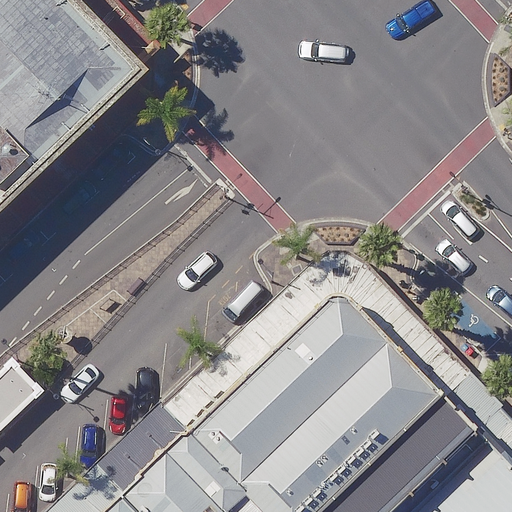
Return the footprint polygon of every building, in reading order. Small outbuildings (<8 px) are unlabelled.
[(0,172),(64,113),(0,45),(0,172)] [(340,314),(193,451),(249,511),(348,511),(442,421),(340,314)] [(0,424),(36,391),(14,367),(0,379),(0,424)] [(416,511),(477,457),(442,421),(348,511),(416,511)] [(249,511),(193,451),(128,511),(249,511)] [(511,511),(511,493),(477,457),(416,511),(511,511)]
